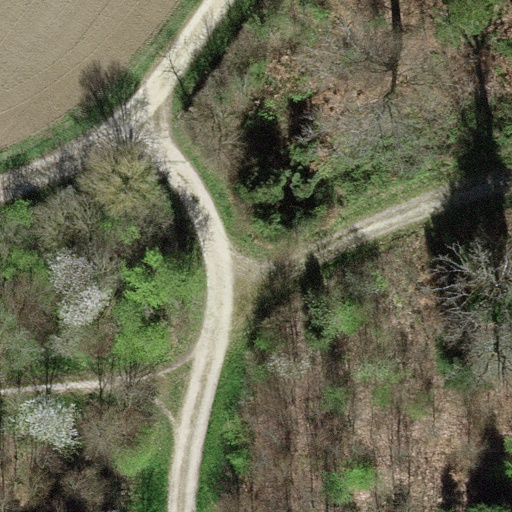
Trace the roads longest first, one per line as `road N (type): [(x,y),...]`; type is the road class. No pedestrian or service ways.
road 1 (track): [(160,120),(229,277),(197,367),(175,511)]
road 2 (track): [(511,170),(438,189),(229,277)]
road 3 (track): [(0,400),(197,367)]
road 4 (track): [(0,189),(160,120)]
road 5 (track): [(160,120),(246,0)]
